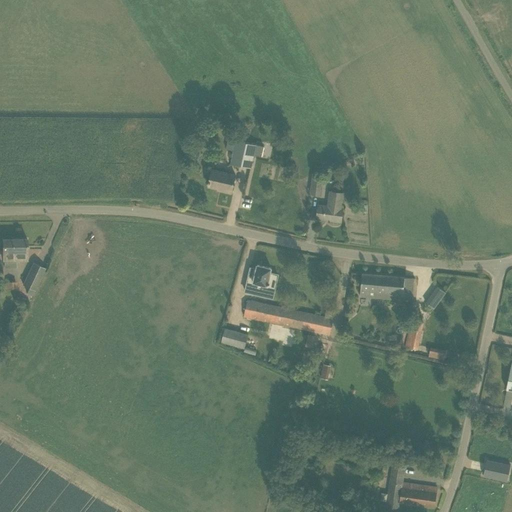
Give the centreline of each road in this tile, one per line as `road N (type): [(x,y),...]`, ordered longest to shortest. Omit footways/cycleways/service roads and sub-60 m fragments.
road 1 (unclassified): [(501,263),(396,260),(127,204),(0,207)]
road 2 (unclassified): [(444,511),(466,455),(501,263)]
